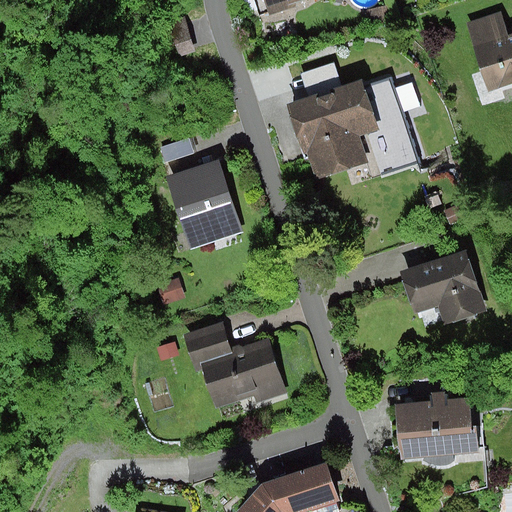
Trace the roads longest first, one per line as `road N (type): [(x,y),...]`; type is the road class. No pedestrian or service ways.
road 1 (residential): [(211,0),(352,420)]
road 2 (unclassified): [(352,420),(194,471),(141,472)]
road 3 (track): [(141,472),(84,447),(66,459),(32,511)]
